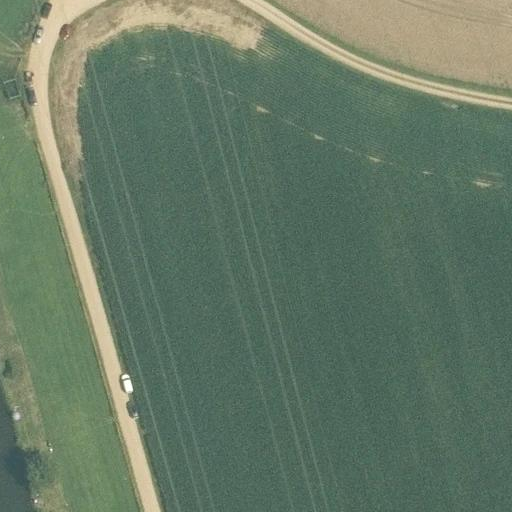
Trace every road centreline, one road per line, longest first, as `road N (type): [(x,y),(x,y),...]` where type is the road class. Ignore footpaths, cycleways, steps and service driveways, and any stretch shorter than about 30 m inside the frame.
road 1 (track): [(61,0),(38,84),(45,127),(153,511)]
road 2 (track): [(511,115),(457,106),(348,67),(247,0)]
